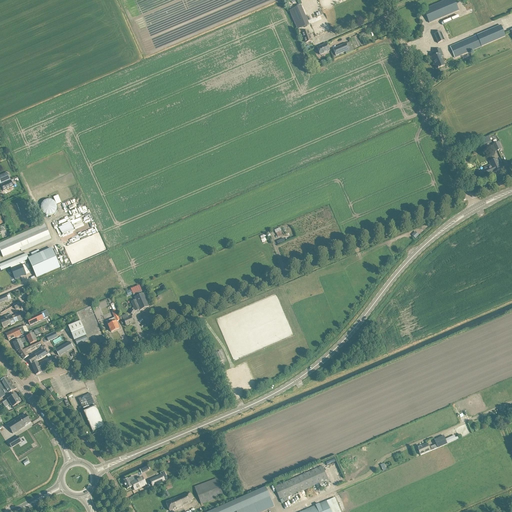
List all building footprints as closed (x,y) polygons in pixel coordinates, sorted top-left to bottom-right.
[(459,10),(454,0),(447,0),(424,10),(429,23),(459,10)] [(301,6),(289,11),(297,30),(309,25),(301,6)] [(501,25),(450,46),(455,58),(506,37),(501,25)] [(312,41),(308,31),(302,33),(305,43),(312,41)] [(440,31),(434,34),(438,43),(444,41),(440,31)] [(329,51),(326,44),(317,48),(320,55),(329,51)] [(349,50),(346,44),(333,49),(336,56),(349,50)] [(445,66),(440,54),(442,53),(440,49),(433,52),(435,56),(431,58),(436,69),(438,69),(439,69),(438,68),(445,66)] [(495,152),(501,149),(498,142),(492,145),(495,152)] [(501,169),(497,158),(489,162),(490,165),(484,167),(485,169),(479,172),(481,178),(501,169)] [(0,182),(8,180),(5,173),(0,175),(0,182)] [(14,187),(11,181),(1,186),(3,191),(14,187)] [(57,209),(57,207),(57,206),(56,204),(56,203),(55,202),(53,201),(52,200),(51,200),(49,199),(48,199),(46,200),(45,201),(43,202),(42,203),(42,204),(41,205),(41,207),(41,208),(41,210),(42,211),(43,213),(44,214),(45,214),(47,215),(48,215),(50,215),(51,215),(53,215),(54,214),(55,213),(56,211),(57,210),(57,209)] [(44,242),(51,239),(45,224),(38,227),(16,237),(22,252),(44,242)] [(26,254),(0,265),(0,266),(2,271),(29,260),(36,277),(59,267),(51,249),(28,258),(26,254)] [(22,265),(11,270),(15,279),(26,275),(22,265)] [(8,278),(6,273),(0,275),(0,279),(1,281),(8,278)] [(139,285),(131,289),(134,296),(142,292),(139,285)] [(28,297),(39,292),(37,288),(26,293),(28,297)] [(134,297),(135,300),(131,302),(134,307),(132,309),(130,313),(133,315),(135,311),(140,309),(140,310),(149,306),(143,293),(134,297)] [(119,328),(116,322),(119,320),(115,311),(112,312),(114,318),(106,322),(109,328),(109,329),(110,329),(111,332),(119,328)] [(15,323),(26,317),(24,312),(12,317),(11,314),(7,316),(3,318),(4,320),(0,322),(3,328),(10,325),(11,325),(15,323)] [(40,313),(27,319),(29,325),(43,319),(40,313)] [(134,323),(132,318),(131,317),(129,319),(127,315),(122,317),(126,326),(134,323)] [(68,326),(74,340),(86,335),(81,321),(68,326)] [(10,332),(5,334),(9,341),(13,339),(21,335),(25,333),(23,328),(19,330),(18,328),(10,332)] [(55,333),(46,337),(48,342),(57,338),(55,333)] [(30,344),(37,341),(33,334),(13,343),(17,351),(25,347),(23,343),(29,341),(30,344)] [(86,336),(75,340),(77,345),(88,340),(86,336)] [(40,340),(23,348),(18,352),(24,360),(29,356),(26,352),(42,345),(40,340)] [(59,356),(73,348),(70,342),(56,351),(59,356)] [(37,362),(38,360),(38,361),(49,354),(48,352),(46,354),(43,350),(35,356),(35,355),(28,360),(31,364),(37,362)] [(220,352),(215,354),(218,362),(223,360),(220,352)] [(41,371),(55,365),(52,357),(38,363),(38,364),(41,371)] [(41,371),(38,364),(38,363),(37,362),(31,364),(36,375),(42,373),(41,371)] [(11,385),(6,377),(1,381),(0,381),(0,398),(10,393),(14,390),(12,387),(14,386),(13,384),(11,385)] [(105,427),(96,406),(93,408),(92,405),(95,404),(90,393),(78,399),(81,407),(79,407),(82,413),(80,414),(84,424),(88,422),(93,433),(105,427)] [(18,399),(16,394),(2,403),(5,407),(9,404),(9,405),(11,404),(13,407),(17,404),(17,405),(19,404),(18,404),(21,402),(20,401),(21,401),(19,398),(18,399)] [(30,422),(25,414),(19,418),(7,425),(13,434),(25,426),(24,426),(30,422)] [(18,436),(8,443),(11,448),(21,442),(18,436)] [(447,444),(452,442),(450,438),(445,440),(443,436),(434,440),(438,448),(447,444)] [(430,446),(428,446),(427,444),(417,448),(418,449),(417,450),(416,450),(417,452),(418,452),(419,452),(420,455),(432,450),(430,446)] [(282,499),(328,479),(322,466),(274,487),(280,500),(282,499)] [(163,473),(152,479),(155,484),(169,477),(165,469),(161,471),(163,473)] [(128,479),(123,481),(123,482),(127,489),(127,490),(132,487),(133,486),(135,490),(145,484),(142,478),(135,481),(132,477),(128,479)] [(223,496),(217,479),(195,487),(201,505),(223,496)] [(266,488),(209,511),(237,511),(238,511),(237,511),(264,511),(275,508),(266,488)] [(170,500),(166,502),(170,511),(174,509),(192,502),(192,501),(189,494),(188,493),(180,496),(170,500)] [(336,511),(331,499),(301,511),(336,511)]
